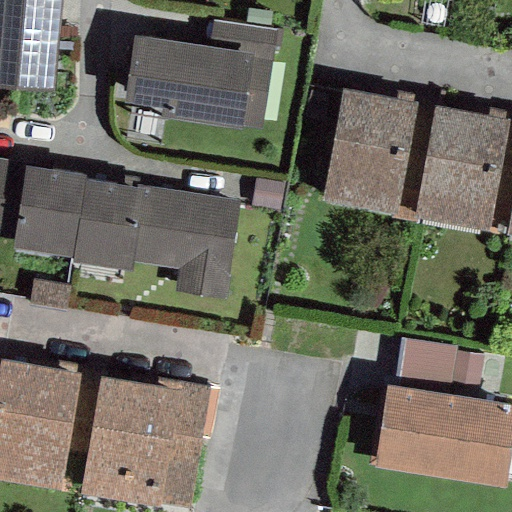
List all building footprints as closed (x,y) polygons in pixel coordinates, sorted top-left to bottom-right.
[(0,0),(0,89),(53,94),(61,0),(0,0)] [(206,49),(271,59),(275,29),(210,20),(206,49)] [(133,37),(122,104),(160,110),(158,119),(239,132),(241,127),(259,130),(271,59),(206,49),(133,37)] [(394,217),(416,104),(341,89),(319,202),(394,217)] [(488,231),(508,121),(434,108),(414,218),(488,231)] [(10,250),(72,259),(84,182),(85,176),(23,167),(24,164),(0,160),(0,238),(12,241),(10,250)] [(72,259),(72,264),(130,273),(132,264),(176,271),(173,292),(222,300),(238,201),(137,186),(136,190),(84,182),(72,259)] [(392,386),(446,395),(453,352),(454,347),(399,339),(392,386)] [(481,356),(453,352),(446,395),(474,399),(481,356)] [(0,482),(59,494),(80,375),(0,360),(0,482)] [(159,504),(189,509),(201,437),(208,438),(216,392),(209,391),(209,387),(156,378),(155,388),(99,379),(80,495),(159,509),(159,504)] [(385,386),(373,467),(504,487),(511,432),(511,404),(474,399),(446,395),(392,386),(385,386)]
